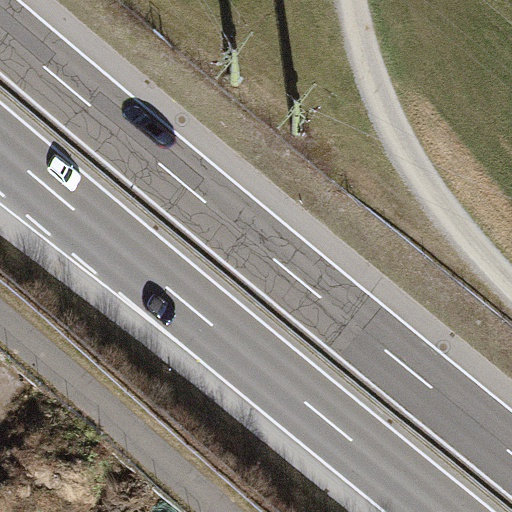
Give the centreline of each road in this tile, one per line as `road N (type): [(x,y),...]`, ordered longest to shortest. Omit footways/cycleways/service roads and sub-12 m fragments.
road 1 (motorway): [(511,451),(0,27)]
road 2 (motorway): [(0,151),(433,511)]
road 3 (track): [(348,0),(378,101),(414,172),(459,242),(511,295)]
road 4 (track): [(218,511),(0,317)]
